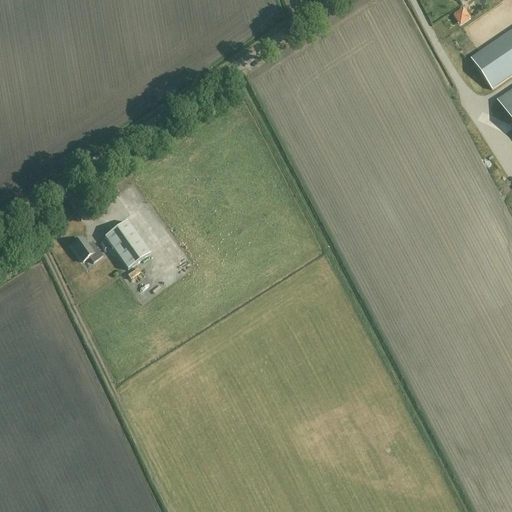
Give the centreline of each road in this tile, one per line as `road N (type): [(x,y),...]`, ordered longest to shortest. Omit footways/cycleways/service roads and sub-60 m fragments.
road 1 (unclassified): [(0,226),(334,0)]
road 2 (track): [(170,511),(27,207)]
